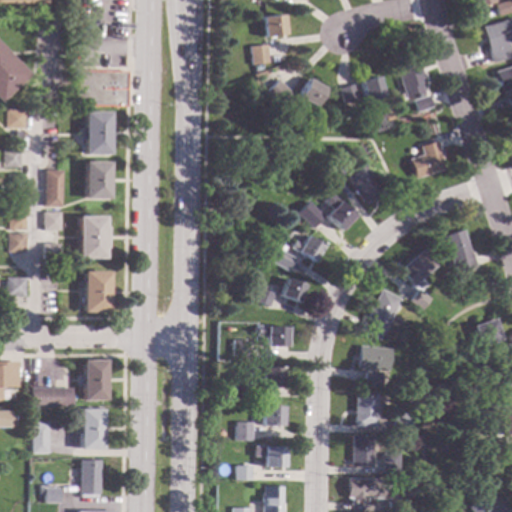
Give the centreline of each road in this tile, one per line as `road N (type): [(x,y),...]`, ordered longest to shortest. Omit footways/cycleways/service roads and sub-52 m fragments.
road 1 (secondary): [(180,511),(192,0)]
road 2 (residential): [(489,185),(408,216),(341,277),(315,368),(312,511)]
road 3 (secondary): [(142,0),(141,276)]
road 4 (residential): [(511,253),(430,0)]
road 5 (secondary): [(141,337),(135,511)]
road 6 (residential): [(141,337),(0,338)]
road 7 (secondary): [(190,121),(169,0)]
